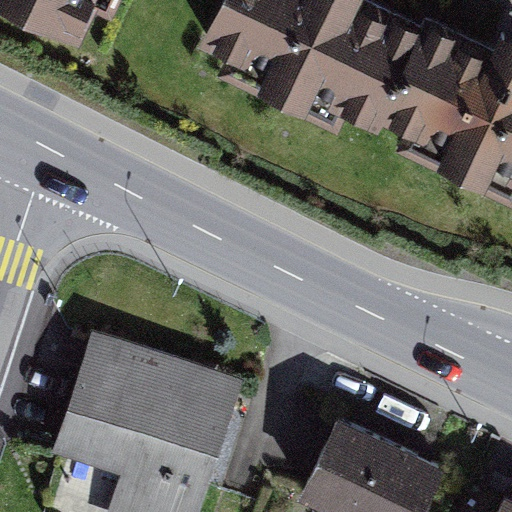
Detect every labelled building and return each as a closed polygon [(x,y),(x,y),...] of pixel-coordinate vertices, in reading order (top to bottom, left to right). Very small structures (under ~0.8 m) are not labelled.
[(20,0),(76,27),(89,0),(20,0)] [(385,101),(422,21),(376,0),(217,0),(204,29),(381,110),(385,101)] [(422,21),(385,101),(511,159),(511,46),(428,8),(422,21)] [(191,511),(237,372),(92,325),(56,437),(116,457),(98,511),(191,511)] [(340,408),(301,487),(351,511),(416,511),(443,459),(340,408)] [(511,511),(511,485),(506,482),(491,511),(511,511)]
